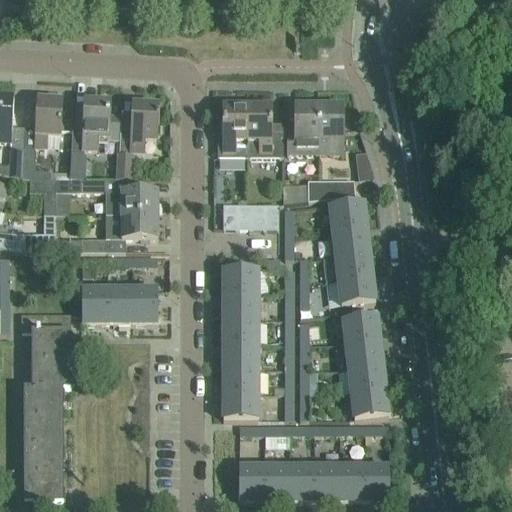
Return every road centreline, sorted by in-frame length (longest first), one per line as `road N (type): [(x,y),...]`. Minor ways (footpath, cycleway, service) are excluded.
road 1 (secondary): [(445,511),(385,60),(382,29),(394,0)]
road 2 (residential): [(193,511),(183,78)]
road 3 (residential): [(0,61),(164,67),(183,78)]
